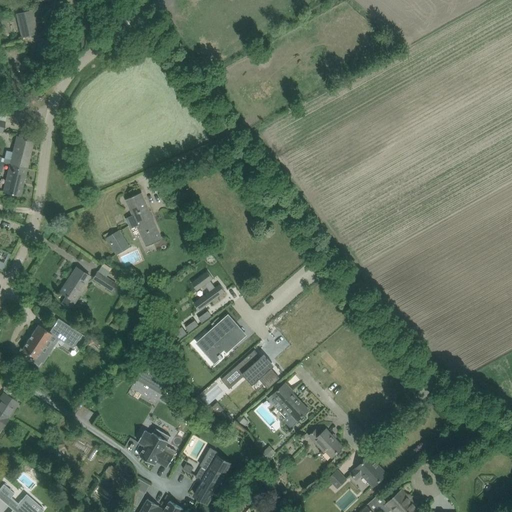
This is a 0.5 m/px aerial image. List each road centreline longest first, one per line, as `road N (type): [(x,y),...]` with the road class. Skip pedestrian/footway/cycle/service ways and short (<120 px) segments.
road 1 (unclassified): [(437,375),(377,319),(142,12)]
road 2 (residential): [(0,300),(40,207),(50,112)]
road 3 (unclassified): [(437,375),(373,433),(362,433),(302,366)]
road 4 (unknown): [(0,371),(126,453)]
road 5 (unclassified): [(50,112),(82,58),(142,12)]
